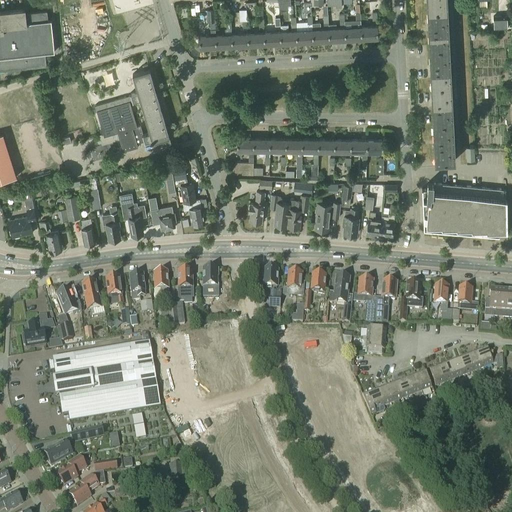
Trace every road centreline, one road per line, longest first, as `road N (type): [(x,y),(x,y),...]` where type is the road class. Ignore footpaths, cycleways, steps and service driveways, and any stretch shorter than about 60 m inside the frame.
road 1 (residential): [(342,511),(289,429),(241,260)]
road 2 (secondary): [(238,248),(0,264)]
road 3 (residential): [(184,67),(400,55)]
road 4 (residential): [(403,121),(199,116)]
road 5 (secondary): [(411,258),(238,248)]
road 6 (residential): [(373,369),(455,336),(511,342)]
road 7 (residential): [(238,248),(199,116)]
road 8 (residential): [(411,258),(403,121)]
